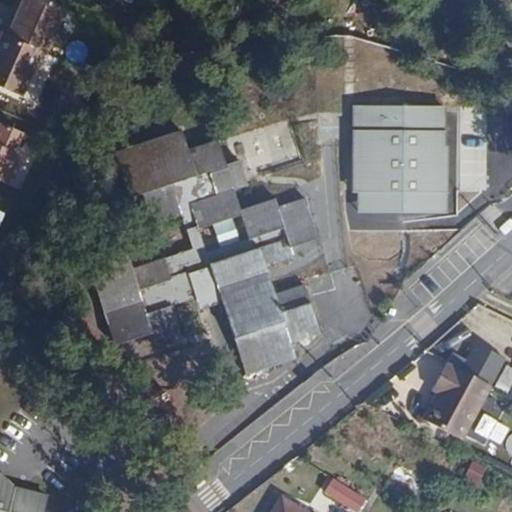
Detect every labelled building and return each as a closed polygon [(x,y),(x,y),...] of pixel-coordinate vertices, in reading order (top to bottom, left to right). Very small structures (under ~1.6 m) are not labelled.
[(19,0),(4,35),(38,50),(43,53),(63,8),(44,0),(19,0)] [(4,35),(0,33),(0,87),(19,96),(38,50),(4,35)] [(355,102),(354,143),(360,143),(359,186),(367,187),(366,199),(379,200),(379,207),(428,207),(428,200),(440,200),(440,188),(448,188),(449,144),(445,143),(447,104),(355,102)] [(0,122),(0,182),(3,183),(16,155),(10,151),(18,131),(0,122)] [(127,192),(141,187),(198,169),(188,139),(183,124),(114,147),(127,192)] [(198,169),(141,187),(150,217),(182,208),(183,208),(194,205),(200,224),(244,210),(253,234),(287,223),(291,235),(211,260),(223,297),(246,371),(298,355),(293,338),(325,327),(308,278),(276,288),(267,260),(296,250),(294,242),(319,233),(306,193),(280,200),(277,193),(243,203),(237,184),(255,179),(247,153),(229,158),(220,130),(188,139),(198,169)] [(359,186),(359,187),(359,206),(379,207),(379,200),(366,199),(367,187),(359,186)] [(447,208),(448,188),(440,188),(440,200),(428,200),(428,207),(447,208)] [(183,208),(182,208),(194,246),(167,254),(173,275),(165,278),(172,302),(200,292),(203,304),(223,297),(211,260),(291,235),(287,223),(253,234),(207,248),(200,224),(194,205),(183,208)] [(173,275),(167,254),(133,264),(128,249),(90,259),(116,341),(153,329),(156,335),(181,327),(172,302),(165,278),(173,275)] [(472,342),(457,369),(487,385),(501,358),(472,342)] [(457,369),(443,361),(428,390),(434,392),(420,419),(459,439),(487,385),(457,369)] [(366,495),(333,475),(323,491),(356,511),(366,495)] [(0,511),(41,511),(45,496),(0,486),(0,511)] [(308,511),(281,494),(269,511),(308,511)]
